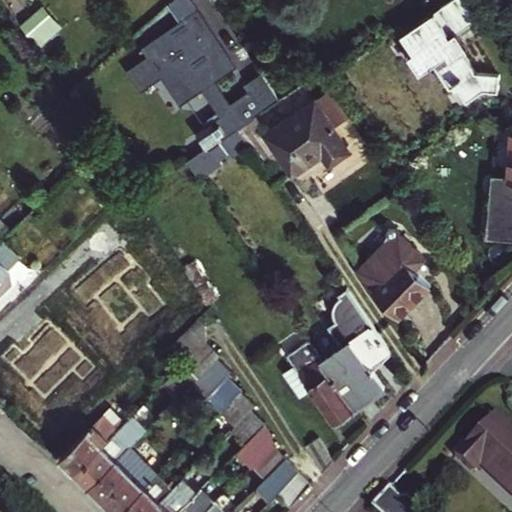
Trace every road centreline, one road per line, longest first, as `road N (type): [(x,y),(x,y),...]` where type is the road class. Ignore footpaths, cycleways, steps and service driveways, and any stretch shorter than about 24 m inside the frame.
road 1 (residential): [(327,511),(494,334)]
road 2 (residential): [(89,511),(0,422)]
